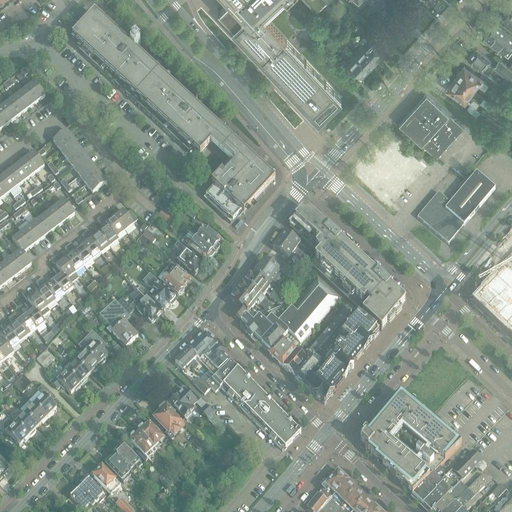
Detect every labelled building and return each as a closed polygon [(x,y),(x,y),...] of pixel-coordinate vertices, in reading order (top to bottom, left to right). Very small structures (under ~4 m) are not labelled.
[(325,0),(327,1),(327,0),(227,0),(229,1),(219,11),(218,10),(217,10),(317,116),(338,96),(285,39),(283,37),(262,15),(278,0),(305,0),(316,11),(317,10),(316,9),(325,0)] [(359,15),(358,14),(351,7),(339,19),(344,23),(351,16),(354,20),(359,15)] [(511,11),(510,10),(503,19),(511,26),(511,11)] [(95,15),(72,39),(80,46),(76,50),(189,154),(193,150),(200,157),(211,146),(213,148),(229,163),(234,167),(225,177),(222,174),(211,186),(214,188),(203,200),(230,225),(241,213),(244,216),(275,182),(241,151),(225,136),(217,128),(137,54),(136,55),(127,46),(127,45),(95,15)] [(490,31),(509,46),(510,46),(511,47),(511,36),(496,24),(490,31)] [(511,48),(509,46),(490,31),(485,38),(507,56),(511,50),(511,48)] [(373,56),(377,60),(380,57),(381,58),(387,52),(380,46),(381,45),(373,37),(367,43),(365,42),(362,45),(369,52),(369,54),(371,56),(373,56)] [(378,61),(377,60),(373,56),(371,56),(369,54),(369,52),(362,45),(354,54),(355,55),(361,61),(361,62),(363,64),(365,64),(370,69),(372,66),(373,67),(378,61)] [(476,49),(467,60),(482,72),(491,60),(476,49)] [(370,70),(370,69),(365,64),(363,64),(361,62),(361,61),(355,55),(350,61),(349,59),(346,63),(343,60),(338,65),(346,73),(351,68),(352,69),(351,70),(356,75),(357,74),(361,77),(364,74),(365,75),(370,70)] [(511,81),(511,70),(508,67),(499,60),(493,67),(511,83),(511,81)] [(483,72),(479,77),(464,66),(460,71),(458,71),(456,74),(456,76),(457,76),(456,77),(473,89),(477,83),(489,91),(492,86),(499,91),(502,88),(495,83),(495,82),(483,72)] [(468,95),(473,89),(456,77),(448,89),(476,109),(480,104),(468,95)] [(511,83),(510,85),(505,81),(500,86),(506,91),(506,90),(511,94),(511,83)] [(37,103),(46,97),(35,83),(26,90),(37,103)] [(28,110),(37,103),(26,90),(18,96),(28,110)] [(464,128),(426,94),(399,124),(436,158),(464,128)] [(19,117),(28,110),(18,96),(9,103),(19,117)] [(11,123),(19,117),(9,103),(0,109),(11,123)] [(494,129),(498,124),(469,105),(466,111),(494,129)] [(0,127),(2,130),(11,123),(0,109),(0,127)] [(60,152),(74,142),(67,132),(53,143),(60,152)] [(66,160),(81,150),(74,142),(60,152),(66,160)] [(73,169),(87,159),(81,150),(66,160),(73,169)] [(25,160),(36,174),(44,168),(34,154),(25,160)] [(79,178),(93,167),(87,159),(73,169),(79,178)] [(27,181),(36,174),(25,160),(17,167),(27,181)] [(18,188),(27,181),(17,167),(7,174),(18,188)] [(86,187),(100,176),(93,167),(79,178),(86,187)] [(457,189),(460,192),(450,204),(438,194),(416,219),(448,246),(495,190),(473,171),(465,180),(468,183),(466,185),(463,182),(457,189)] [(0,182),(10,194),(18,188),(7,174),(0,179),(0,182)] [(93,195),(107,185),(100,176),(86,187),(93,195)] [(0,199),(1,201),(10,194),(0,182),(0,199)] [(56,207),(66,222),(74,215),(64,201),(56,207)] [(58,228),(66,222),(56,207),(47,214),(58,228)] [(194,221),(197,216),(187,208),(184,213),(194,221)] [(400,309),(405,303),(389,287),(391,285),(384,278),(382,281),(375,275),(378,273),(369,264),(366,267),(352,253),(354,251),(345,243),(343,245),(336,239),(339,237),(332,230),(329,233),(304,210),(288,228),(313,251),(315,249),(321,253),(309,266),(381,332),(388,324),(390,326),(403,312),(400,309)] [(115,219),(125,233),(134,226),(134,225),(140,221),(131,212),(126,215),(123,212),(115,219)] [(163,212),(160,216),(159,217),(169,225),(173,220),(163,212)] [(49,235),(58,228),(47,214),(38,221),(49,235)] [(117,239),(125,233),(115,219),(106,226),(108,228),(117,240),(117,239)] [(40,241),(49,235),(38,221),(30,227),(40,241)] [(241,222),(235,228),(237,230),(243,224),(241,222)] [(32,247),(40,241),(30,227),(21,233),(32,247)] [(198,240),(216,254),(220,250),(219,247),(217,245),(220,241),(203,227),(199,231),(202,234),(198,240)] [(119,242),(117,239),(117,240),(108,228),(99,234),(110,249),(119,242)] [(142,237),(149,243),(152,245),(156,240),(147,232),(142,237)] [(284,232),(273,248),(272,249),(282,256),(278,261),(298,274),(314,256),(299,245),(300,244),(284,232)] [(23,254),(32,247),(21,233),(12,241),(21,252),(22,255),(23,254)] [(212,259),(216,254),(198,240),(190,233),(182,243),(203,261),(207,257),(209,259),(212,259)] [(101,255),(110,249),(99,234),(90,241),(101,255)] [(139,242),(144,246),(147,242),(143,238),(139,242)] [(93,262),(101,255),(90,241),(82,248),(93,262)] [(198,268),(202,264),(177,243),(174,247),(183,255),(177,263),(194,277),(199,271),(198,270),(199,269),(198,268)] [(84,268),(93,262),(82,248),(73,254),(84,268)] [(32,266),(23,254),(22,255),(21,252),(12,259),(22,273),(32,266)] [(76,275),(84,268),(73,254),(64,261),(75,275),(76,275)] [(14,279),(22,273),(12,259),(4,265),(14,279)] [(262,284),(268,288),(279,272),(290,280),(295,273),(275,260),(271,266),(264,261),(252,277),(262,284)] [(76,275),(75,275),(64,261),(56,268),(60,273),(62,276),(67,282),(67,281),(70,286),(79,279),(76,275)] [(0,277),(6,285),(14,279),(4,265),(0,267),(0,277)] [(163,273),(157,280),(178,296),(181,296),(184,292),(183,290),(188,283),(185,281),(188,278),(175,268),(168,277),(163,273)] [(73,289),(70,286),(67,281),(67,282),(62,276),(54,282),(64,296),(73,289)] [(286,301),(268,288),(262,284),(252,277),(245,286),(262,300),(266,294),(269,296),(269,299),(280,307),(282,306),(286,301)] [(511,281),(508,278),(490,297),(507,314),(503,318),(499,323),(511,335),(511,281)] [(271,354),(329,290),(317,279),(292,309),(260,344),(271,354)] [(176,299),(158,283),(155,281),(149,287),(154,292),(149,298),(164,312),(169,306),(172,306),(176,302),(176,299)] [(55,303),(64,296),(54,282),(45,289),(55,303)] [(275,311),(262,300),(245,286),(238,295),(255,308),(254,309),(261,315),(263,317),(275,311)] [(146,319),(152,325),(154,324),(156,322),(157,320),(162,314),(145,298),(138,291),(135,288),(132,290),(135,293),(130,298),(132,300),(129,303),(141,315),(142,318),(145,321),(146,319)] [(138,291),(145,298),(148,294),(141,288),(138,290),(138,291)] [(47,310),(55,303),(45,289),(36,296),(47,310)] [(299,349),(340,300),(329,290),(271,354),(270,355),(283,368),(299,349)] [(31,300),(29,297),(25,292),(22,294),(28,302),(32,308),(34,311),(35,311),(38,316),(39,316),(41,319),(49,313),(47,310),(36,296),(31,300)] [(241,323),(254,309),(255,308),(238,295),(233,302),(233,303),(232,304),(233,305),(232,306),(234,316),(235,317),(234,317),(241,323)] [(119,298),(115,302),(126,314),(130,310),(119,298)] [(130,319),(124,312),(115,302),(100,316),(115,331),(112,333),(126,348),(138,338),(125,324),(130,319)] [(328,339),(353,309),(348,304),(308,351),(305,355),(299,349),(283,368),(284,369),(284,370),(288,373),(289,372),(294,376),(307,361),(309,362),(294,380),(305,389),(314,378),(316,379),(324,368),(323,367),(319,363),(319,361),(324,355),(323,354),(332,343),(331,342),(328,339)] [(260,344),(292,309),(288,305),(275,311),(263,317),(261,315),(254,309),(241,323),(244,327),(243,327),(244,328),(244,330),(244,331),(249,335),(248,336),(259,346),(260,344)] [(45,325),(41,319),(39,316),(38,316),(35,311),(34,311),(26,318),(36,332),(45,325)] [(77,321),(82,317),(78,311),(73,316),(77,321)] [(28,338),(36,332),(26,318),(17,324),(28,338)] [(314,378),(305,389),(321,403),(329,395),(328,394),(332,390),(331,390),(338,382),(338,383),(351,369),(349,367),(355,361),(373,341),(376,337),(356,320),(335,346),(339,349),(323,367),(324,368),(316,379),(314,378)] [(19,345),(28,338),(17,324),(9,331),(19,345)] [(11,351),(19,345),(9,331),(0,337),(3,341),(10,351),(11,351)] [(108,357),(105,354),(109,349),(93,333),(78,347),(84,353),(100,368),(105,362),(104,361),(108,357)] [(208,366),(211,369),(214,372),(216,371),(218,372),(229,361),(215,347),(217,345),(207,334),(204,334),(189,349),(197,358),(206,368),(208,366)] [(14,355),(11,351),(10,351),(3,341),(0,343),(0,354),(5,361),(14,355)] [(189,366),(197,358),(189,349),(175,362),(186,373),(191,368),(189,366)] [(40,365),(50,356),(45,351),(36,361),(40,365)] [(94,373),(100,368),(84,353),(75,362),(89,376),(93,372),(94,373)] [(50,356),(40,365),(45,369),(54,360),(50,356)] [(86,379),(89,376),(75,362),(66,371),(81,386),(87,381),(86,379)] [(300,435),(230,362),(211,382),(210,381),(209,381),(206,384),(216,394),(220,389),(282,452),(300,435)] [(76,392),(81,386),(66,371),(56,381),(55,379),(50,384),(58,392),(62,387),(70,395),(75,390),(76,392)] [(17,390),(27,380),(22,376),(13,385),(17,390)] [(27,380),(17,390),(22,394),(31,384),(27,380)] [(210,390),(202,381),(195,387),(204,396),(210,390)] [(29,401),(48,420),(54,414),(52,413),(56,409),(51,404),(56,400),(43,387),(29,401)] [(192,408),(197,404),(184,391),(175,400),(174,398),(169,403),(171,404),(170,406),(186,421),(191,416),(189,414),(194,410),(192,408)] [(382,466),(412,496),(440,468),(462,446),(433,422),(433,423),(401,398),(367,444),(381,458),(378,462),(383,466),(382,466)] [(43,426),(48,420),(29,401),(20,411),(23,414),(38,428),(41,424),(43,426)] [(213,415),(206,406),(201,401),(197,405),(202,410),(201,412),(208,420),(213,415)] [(171,440),(174,437),(179,432),(176,429),(181,424),(165,406),(164,407),(163,405),(159,409),(160,411),(153,418),(167,433),(165,435),(171,440)] [(34,432),(38,428),(23,414),(14,423),(30,439),(35,433),(34,432)] [(227,430),(213,415),(207,421),(221,436),(227,430)] [(30,439),(14,423),(12,422),(10,421),(7,422),(5,423),(4,425),(3,427),(3,429),(4,431),(5,433),(19,447),(23,443),(25,444),(30,439)] [(139,434),(153,450),(164,441),(149,425),(143,430),(142,428),(138,432),(140,433),(139,434)] [(147,456),(153,450),(139,434),(135,438),(133,436),(131,439),(131,441),(130,442),(141,454),(138,456),(149,467),(152,465),(148,460),(149,459),(147,456)] [(196,437),(190,442),(195,447),(201,442),(196,437)] [(141,467),(139,464),(124,448),(119,453),(117,451),(114,455),(115,456),(114,457),(115,459),(130,475),(131,476),(141,467)] [(471,473),(472,471),(475,469),(482,472),(486,468),(485,467),(486,466),(472,453),(464,461),(466,463),(465,464),(462,462),(448,476),(441,483),(443,485),(422,506),(428,511),(433,511),(454,491),(460,485),(467,477),(471,473)] [(131,476),(130,475),(115,459),(111,462),(109,462),(107,464),(107,466),(106,467),(123,485),(131,476)] [(189,462),(186,465),(191,471),(195,468),(189,462)] [(152,470),(145,463),(142,466),(149,473),(152,470)] [(111,497),(115,493),(110,488),(115,483),(102,469),(101,470),(100,468),(95,473),(96,474),(93,478),(111,497)] [(448,476),(440,468),(412,496),(422,506),(443,485),(441,483),(448,476)] [(313,502),(307,509),(309,511),(319,511),(347,483),(348,482),(340,475),(340,474),(336,474),(336,475),(323,489),(316,498),(313,502)] [(460,511),(479,494),(492,480),(482,476),(467,491),(455,504),(447,511),(460,511)] [(168,479),(163,483),(169,489),(173,485),(168,479)] [(106,499),(104,497),(89,481),(87,482),(86,481),(83,484),(84,486),(80,490),(92,502),(97,508),(101,511),(104,508),(101,505),(106,499)] [(347,483),(319,511),(337,511),(356,492),(347,483)] [(447,511),(455,504),(467,491),(460,485),(454,491),(433,511),(447,511)] [(500,486),(493,494),(498,500),(506,491),(500,486)] [(101,511),(97,508),(92,502),(80,490),(75,494),(74,493),(71,496),(72,497),(70,499),(77,506),(75,508),(77,511),(88,511),(92,509),(94,511),(101,511)] [(353,511),(365,500),(356,492),(337,511),(353,511)] [(467,511),(469,510),(482,497),(479,494),(460,511),(467,511)] [(116,505),(122,511),(133,511),(122,500),(116,505)] [(371,511),(374,509),(365,500),(353,511),(371,511)] [(509,500),(501,508),(504,511),(511,502),(509,500)] [(204,504),(199,509),(201,511),(213,511),(214,511),(205,503),(204,504)] [(511,511),(511,503),(503,511),(511,511)]
